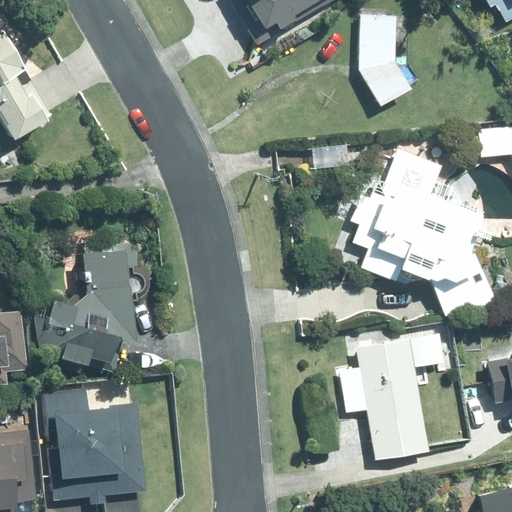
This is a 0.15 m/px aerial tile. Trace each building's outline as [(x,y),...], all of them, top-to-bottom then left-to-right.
[(233,0),(228,3),(253,44),(327,0),(233,0)] [(511,0),(483,0),(486,5),(492,2),(503,22),(511,16),(511,0)] [(374,105),(404,88),(388,62),(390,16),(356,14),(354,70),(374,105)] [(46,114),(0,35),(0,125),(8,140),(42,120),(41,117),(46,114)] [(511,123),(473,128),(476,155),(508,152),(511,160),(511,123)] [(426,193),(437,164),(394,146),(376,192),(368,189),(365,195),(356,192),(346,218),(355,222),(348,240),(364,246),(357,265),(391,278),(395,267),(419,277),(419,275),(425,277),(441,313),(462,305),(465,312),(492,300),(471,250),(464,253),(463,249),(476,213),(426,193)] [(153,236),(153,227),(137,228),(138,238),(153,236)] [(128,250),(127,241),(81,246),(81,253),(77,253),(82,293),(67,305),(48,300),(43,318),(30,314),(35,347),(56,352),(54,359),(60,360),(58,367),(79,372),(80,365),(111,372),(118,338),(129,341),(121,267),(135,266),(133,250),(128,250)] [(0,384),(3,384),(2,370),(23,369),(17,310),(0,311),(0,384)] [(425,450),(406,337),(353,346),(372,459),(425,450)] [(511,352),(478,357),(484,402),(511,398),(511,352)] [(167,375),(157,376),(158,391),(168,390),(167,375)] [(51,500),(143,490),(134,403),(107,405),(106,407),(85,410),(82,387),(40,392),(51,500)] [(0,511),(10,511),(9,502),(33,500),(27,429),(0,431),(0,511)] [(511,511),(511,488),(475,495),(478,511),(511,511)]
